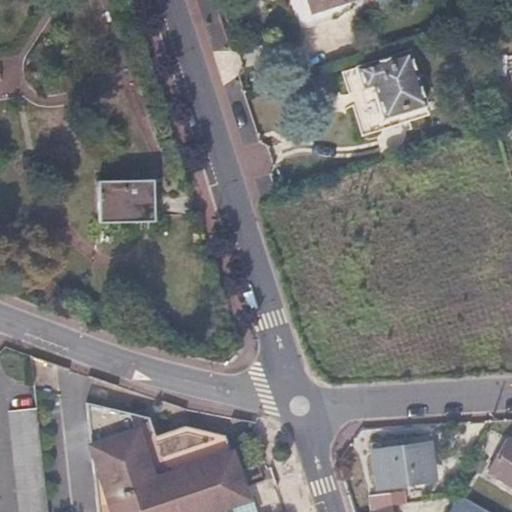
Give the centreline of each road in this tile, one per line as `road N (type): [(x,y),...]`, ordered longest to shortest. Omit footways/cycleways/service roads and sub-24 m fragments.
road 1 (tertiary): [(300,405),(168,0)]
road 2 (residential): [(0,323),(191,383),(300,405)]
road 3 (residential): [(300,405),(511,392)]
